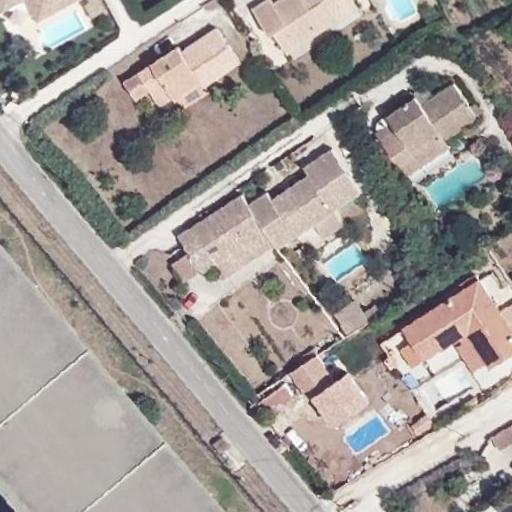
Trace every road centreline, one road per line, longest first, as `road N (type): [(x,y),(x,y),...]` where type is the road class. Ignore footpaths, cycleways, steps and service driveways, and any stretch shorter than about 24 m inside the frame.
road 1 (tertiary): [(0,141),(310,511)]
road 2 (residential): [(0,126),(190,0)]
